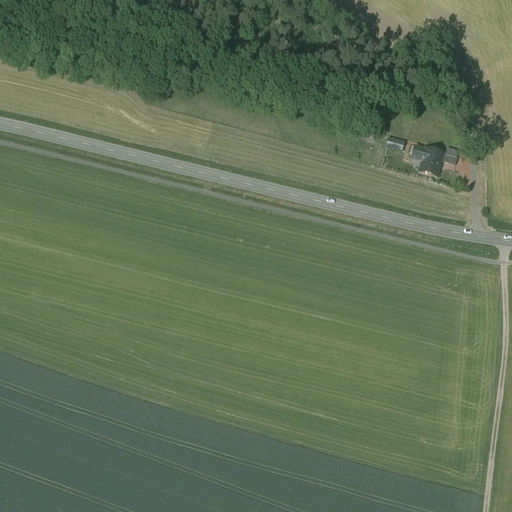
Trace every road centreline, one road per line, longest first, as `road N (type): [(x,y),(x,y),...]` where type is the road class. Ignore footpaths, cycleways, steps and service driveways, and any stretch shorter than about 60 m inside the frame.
road 1 (tertiary): [(0,124),(511,241)]
road 2 (track): [(0,15),(375,116),(459,112),(472,131),(473,155)]
road 3 (track): [(505,240),(507,349),(486,511)]
